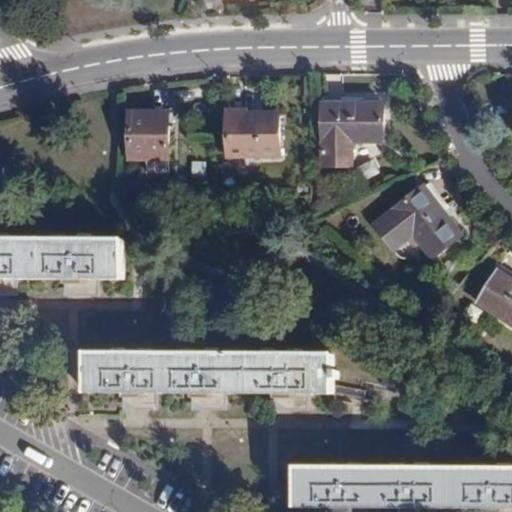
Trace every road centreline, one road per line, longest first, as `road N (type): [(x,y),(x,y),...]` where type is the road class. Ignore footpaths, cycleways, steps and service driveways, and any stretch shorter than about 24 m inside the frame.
road 1 (tertiary): [(337,47),(212,49),(26,79)]
road 2 (residential): [(511,212),(450,114),(443,47)]
road 3 (residential): [(0,432),(138,511)]
